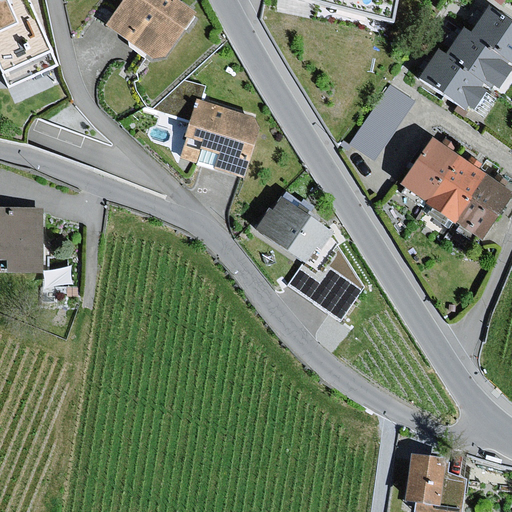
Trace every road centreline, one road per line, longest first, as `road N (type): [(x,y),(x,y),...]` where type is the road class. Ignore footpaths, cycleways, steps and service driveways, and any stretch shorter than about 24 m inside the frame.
road 1 (residential): [(494,423),(450,436),(392,411),(310,352),(207,221),(0,149)]
road 2 (tertiary): [(494,423),(342,199),(223,0)]
road 3 (track): [(93,217),(77,339)]
